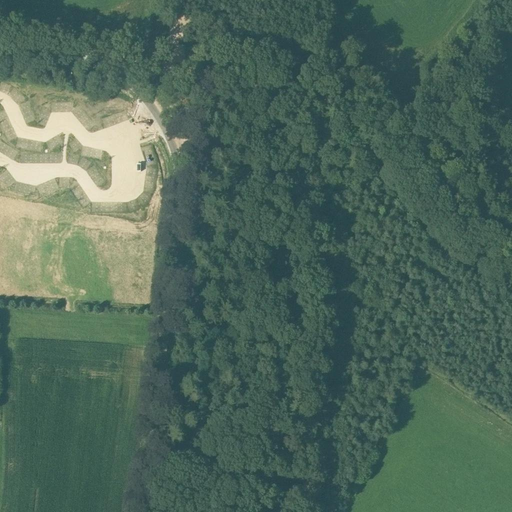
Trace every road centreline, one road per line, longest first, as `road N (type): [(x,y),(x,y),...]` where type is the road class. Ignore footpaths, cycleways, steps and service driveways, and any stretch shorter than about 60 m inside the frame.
road 1 (unclassified): [(141,511),(179,196),(175,153),(149,102),(106,63),(0,38)]
road 2 (track): [(511,148),(363,106),(197,76)]
road 3 (track): [(363,106),(388,151),(424,190),(511,260)]
road 4 (track): [(453,128),(511,10)]
